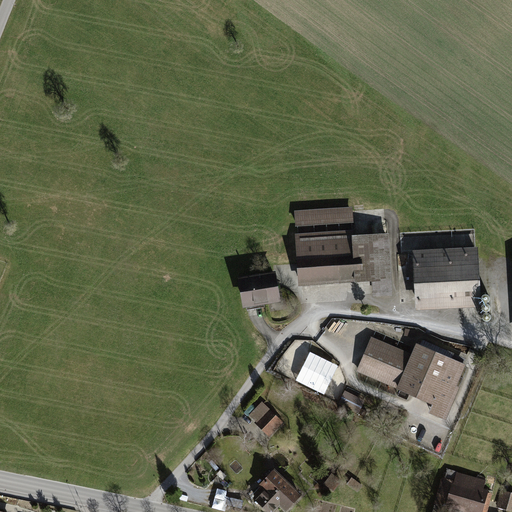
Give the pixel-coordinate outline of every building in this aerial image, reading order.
[(352,207),(294,211),(295,226),(353,223),(352,207)] [(353,230),(295,234),(298,286),(371,282),(372,297),(393,296),(389,233),(354,235),(353,230)] [(478,247),(412,250),(415,311),(481,307),(478,247)] [(275,271),(237,278),(242,308),(280,302),(275,271)] [(411,354),(371,337),(356,372),(396,389),(396,390),(432,405),(428,413),(446,421),(460,387),(457,386),(466,365),(416,344),(411,354)] [(338,366),(310,352),(296,380),(324,394),(338,366)] [(365,401),(345,391),(339,404),(359,413),(365,401)] [(283,423),(262,402),(249,415),(255,421),(254,423),(269,438),(283,423)] [(256,485),(262,490),(279,489),(292,502),(300,493),(273,468),(256,485)] [(486,480),(447,469),(444,478),(442,477),(435,501),(445,504),(442,511),(487,511),(493,494),(488,493),(489,491),(483,489),(486,480)] [(214,508),(225,509),(227,490),(216,489),(214,508)] [(285,510),(292,502),(279,489),(262,490),(253,499),(266,511),(267,511),(277,502),(285,510)] [(511,493),(501,490),(496,507),(511,511),(511,493)] [(227,497),(226,508),(242,510),(244,499),(227,497)]
